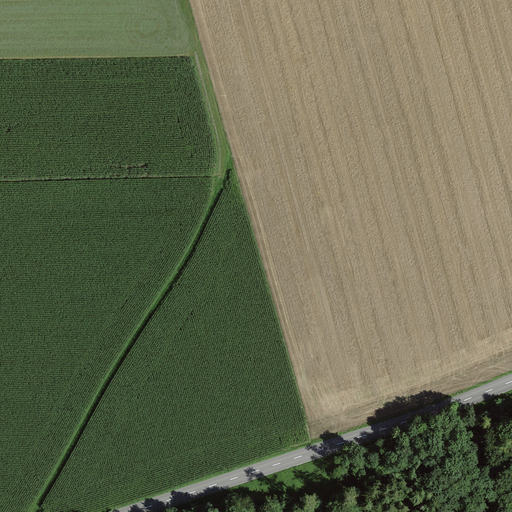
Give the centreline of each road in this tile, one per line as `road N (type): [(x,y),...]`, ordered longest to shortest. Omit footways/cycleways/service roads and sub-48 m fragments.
road 1 (track): [(179,0),(218,144),(215,193),(33,511)]
road 2 (tertiary): [(136,511),(511,381)]
